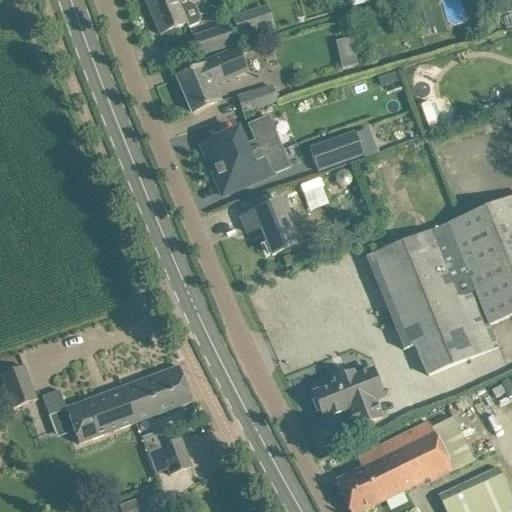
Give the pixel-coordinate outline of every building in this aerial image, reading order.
[(145,0),(160,36),(188,24),(190,27),(198,24),(200,20),(195,5),(189,3),(187,0),(145,0)] [(436,28),(428,2),(414,6),(421,32),(436,28)] [(198,54),(233,43),(227,21),(192,32),(198,54)] [(332,42),(338,69),(355,65),(348,38),(332,42)] [(205,66),(196,70),(178,78),(193,113),(220,102),(213,86),(248,71),(237,47),(203,62),(205,66)] [(397,107),(408,103),(398,72),(369,81),(372,90),(389,85),(397,107)] [(240,111),(277,99),(272,82),(235,93),(240,111)] [(238,131),(205,144),(215,167),(211,169),(222,197),(289,168),(268,118),(249,126),(255,142),(245,147),(238,131)] [(362,128),(354,132),(352,128),(307,145),(316,170),(361,153),(362,156),(371,152),(362,128)] [(335,177),(335,181),(336,184),(338,187),(341,188),(345,188),(348,187),(350,184),(351,180),(350,177),(348,174),(344,172),(341,173),(338,174),(335,177)] [(404,350),(404,351),(416,346),(428,377),(447,369),(499,348),(490,326),(511,316),(511,197),(429,232),(366,258),(366,259),(369,258),(407,348),(404,350)] [(241,219),(247,234),(260,229),(272,257),(299,245),(281,203),(241,219)] [(0,379),(11,410),(19,407),(37,401),(24,367),(0,375),(0,379)] [(91,400),(68,409),(69,410),(75,429),(76,430),(82,446),(104,437),(133,427),(133,425),(173,410),(192,403),(179,367),(172,370),(160,374),(119,390),(91,400)] [(354,378),(352,373),(334,380),(336,385),(313,394),(324,422),(348,413),(354,430),(382,419),(375,402),(384,399),(372,370),(354,378)] [(362,470),(335,483),(349,511),(363,511),(428,480),(430,484),(452,473),(428,424),(357,459),(362,470)] [(157,432),(141,438),(142,440),(141,441),(145,452),(157,448),(165,468),(166,471),(168,477),(192,469),(181,439),(173,442),(172,442),(168,431),(158,434),(157,432)] [(444,511),(505,511),(511,509),(511,499),(496,465),(436,493),(444,511)] [(120,511),(144,511),(148,511),(143,497),(118,506),(120,511)]
